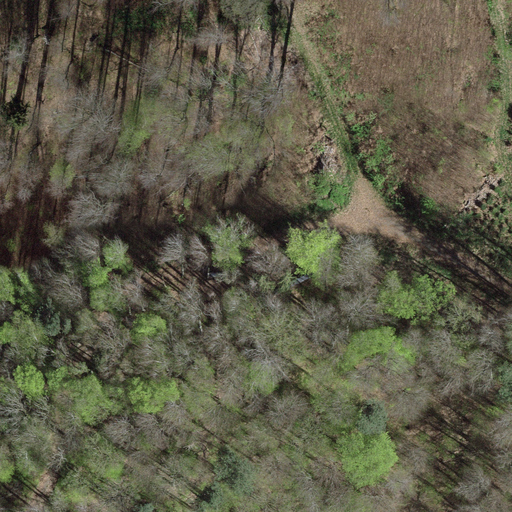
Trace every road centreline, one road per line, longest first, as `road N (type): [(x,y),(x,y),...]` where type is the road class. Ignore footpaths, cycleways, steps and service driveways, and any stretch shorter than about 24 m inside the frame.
road 1 (track): [(511,283),(399,230),(327,226),(181,260),(105,310),(74,366),(49,477),(30,511)]
road 2 (track): [(399,230),(360,176),(277,0)]
